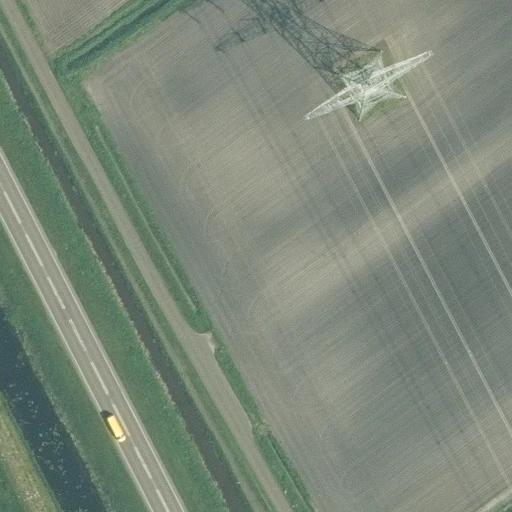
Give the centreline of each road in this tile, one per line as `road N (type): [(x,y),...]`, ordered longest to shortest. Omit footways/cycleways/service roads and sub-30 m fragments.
road 1 (unclassified): [(278,511),(0,0)]
road 2 (trunk): [(175,511),(0,175)]
